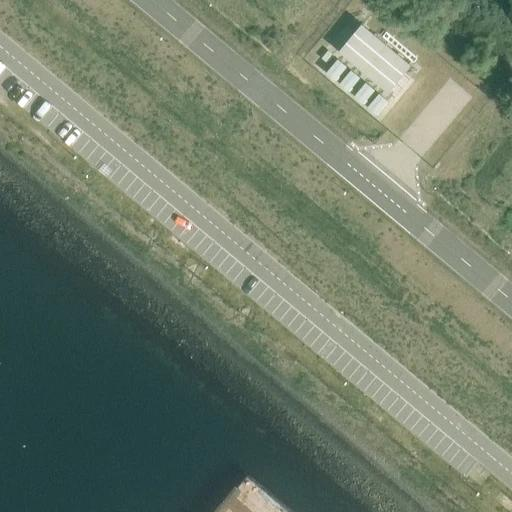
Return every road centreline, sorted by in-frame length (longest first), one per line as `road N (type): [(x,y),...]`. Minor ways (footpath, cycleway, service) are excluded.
road 1 (unknown): [(0,39),(511,470)]
road 2 (tertiary): [(511,302),(149,0)]
